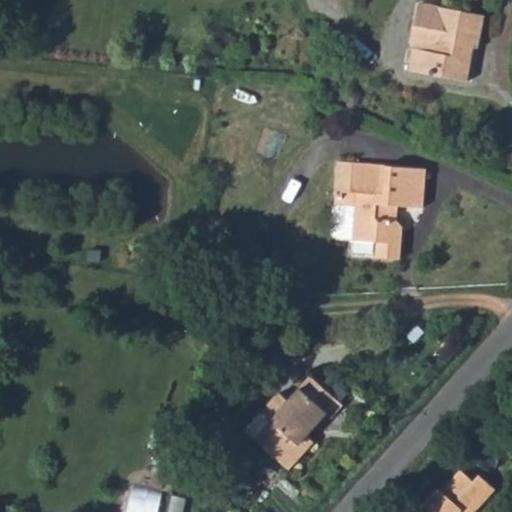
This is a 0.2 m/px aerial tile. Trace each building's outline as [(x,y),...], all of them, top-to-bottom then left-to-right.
[(410,71),(436,75),(472,82),(477,48),(484,49),(488,16),(447,9),(437,8),(421,5),(410,71)] [(340,189),(354,190),(356,158),(335,155),(331,196),(339,197),(340,189)] [(356,158),(354,190),(360,190),(359,202),(343,200),(339,204),(336,228),(340,232),(356,234),(355,237),(379,240),(377,253),(401,255),(404,227),(397,216),(390,216),(391,204),(399,203),(423,204),(428,166),(356,158)] [(130,241),(128,256),(188,264),(190,249),(130,241)] [(213,331),(207,351),(220,354),(224,336),(213,331)] [(207,351),(203,370),(216,372),(220,354),(207,351)] [(274,422),(259,438),(292,468),(315,442),(308,434),(315,425),(317,427),(329,415),(333,419),(346,406),(314,378),(292,401),(281,393),(265,413),(274,422)] [(265,413),(249,429),(259,438),(274,422),(265,413)] [(156,468),(153,482),(164,486),(169,472),(156,468)] [(460,511),(461,511),(460,511),(474,511),(495,490),(481,478),(475,484),(462,472),(443,493),(439,489),(418,511),(460,511)] [(128,511),(159,511),(165,490),(135,483),(128,511)]
